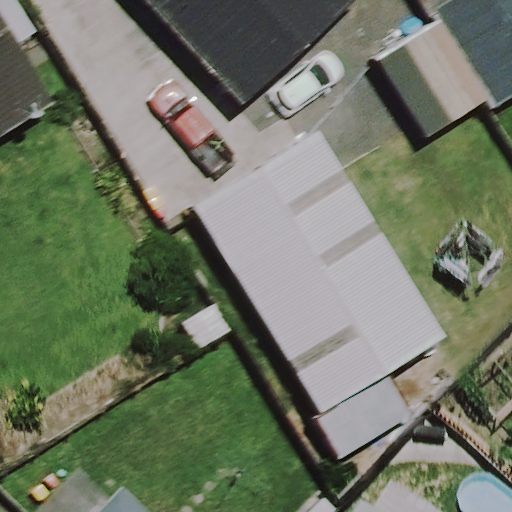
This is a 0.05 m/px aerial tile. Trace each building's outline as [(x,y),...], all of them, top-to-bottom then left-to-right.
[(139,0),(238,107),(355,0),(139,0)] [(511,95),(511,0),(444,0),(429,10),(437,21),(485,99),(491,109),(511,95)] [(0,135),(54,102),(0,17),(0,135)] [(485,99),(437,21),(376,58),(424,137),(485,99)] [(445,338),(315,130),(191,207),(319,411),(312,415),(340,460),(414,414),(388,373),(445,338)] [(96,511),(143,511),(119,489),(96,511)]
